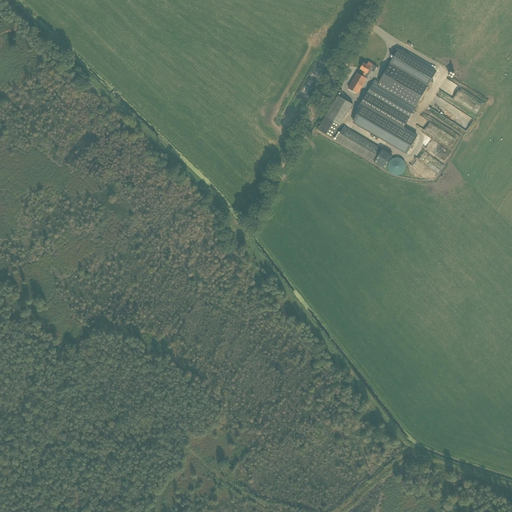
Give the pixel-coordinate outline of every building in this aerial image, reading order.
[(398,50),(390,63),(428,85),(436,72),(398,50)] [(370,69),(372,64),(369,62),(367,65),(364,63),(348,88),(357,94),(371,70),(370,69)] [(375,80),(362,101),(404,126),(428,85),(404,71),(390,63),(379,82),(375,80)] [(353,104),(338,95),(318,129),(333,138),(353,104)] [(361,108),(353,122),(406,154),(417,135),(404,127),(404,126),(362,101),(359,107),(361,108)] [(344,127),(336,140),(375,162),(382,149),(378,147),(381,143),(351,125),(349,130),(344,127)] [(449,146),(455,138),(449,134),(443,142),(449,146)] [(382,149),(375,162),(385,168),(392,155),(382,149)] [(392,174),(394,175),(396,175),(398,175),(399,175),(401,174),(403,173),(404,172),(405,170),(406,168),(406,166),(405,165),(405,163),(404,161),(403,160),(401,159),(399,158),(398,158),(396,158),(394,158),(393,159),(391,160),(390,161),(389,162),(388,164),(388,166),(388,168),(388,170),(389,171),(391,173),(392,174)] [(434,168),(438,172),(444,165),(440,162),(434,168)]
